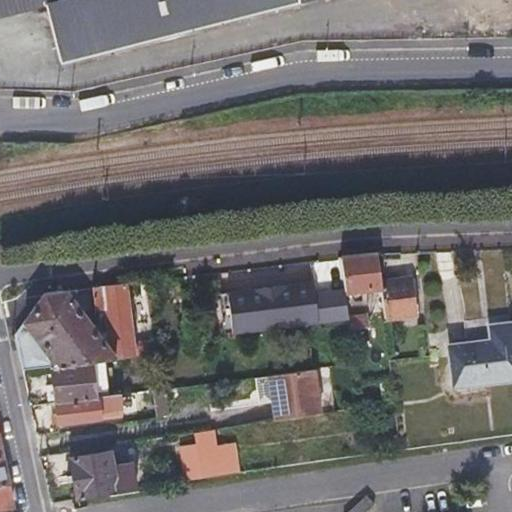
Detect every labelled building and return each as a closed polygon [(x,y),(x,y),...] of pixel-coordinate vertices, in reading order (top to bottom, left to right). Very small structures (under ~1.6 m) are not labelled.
[(0,0),(0,15),(39,6),(54,63),(308,0),(0,0)] [(380,286),(379,281),(375,252),(340,256),(345,292),(380,286)] [(409,278),(401,279),(394,280),(379,281),(380,286),(384,310),(385,322),(415,318),(409,278)] [(124,282),(91,287),(95,309),(104,308),(112,348),(119,357),(157,352),(155,339),(136,341),(124,282)] [(334,320),(332,304),(330,289),(298,293),(303,324),(334,320)] [(112,348),(63,290),(42,293),(14,334),(22,369),(50,365),(53,384),(45,385),(46,399),(54,398),(55,402),(112,394),(108,358),(119,357),(112,348)] [(385,322),(384,310),(374,312),(376,327),(386,325),(385,322)] [(350,330),(359,329),(368,328),(366,313),(348,315),(350,330)] [(511,324),(502,326),(491,327),(493,341),(451,347),(457,385),(511,376),(511,324)] [(394,380),(391,358),(377,360),(380,382),(394,380)] [(324,413),(316,369),(269,375),(277,420),(324,413)] [(119,394),(121,406),(185,397),(183,385),(119,394)] [(112,394),(55,402),(57,421),(121,412),(121,406),(119,394),(112,394)] [(237,446),(233,426),(195,432),(198,446),(205,478),(263,469),(257,442),(237,446)] [(205,478),(198,446),(183,450),(190,480),(205,478)] [(110,450),(91,453),(71,457),(80,497),(139,488),(135,470),(115,473),(114,465),(110,450)] [(133,461),(114,465),(115,473),(135,470),(133,461)] [(7,489),(0,490),(0,511),(12,509),(7,489)]
